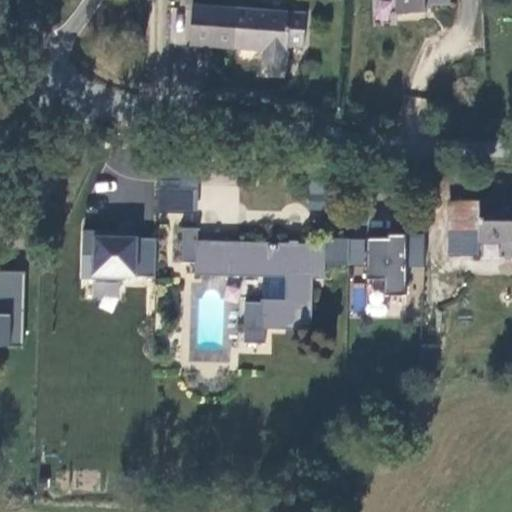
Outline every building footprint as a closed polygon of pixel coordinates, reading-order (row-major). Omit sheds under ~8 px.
[(453,0),(398,0),(399,11),(431,10),(430,2),(454,1),(453,0)] [(303,11),(189,7),(188,44),(265,47),(264,67),(286,68),(287,42),(301,43),(303,11)] [(157,176),(156,211),(195,212),(196,177),(157,176)] [(451,198),(451,241),(476,241),(476,201),(476,199),(451,198)] [(511,242),(511,201),(476,201),(476,241),(476,242),(511,242)] [(328,261),(353,262),(354,235),(328,234),(328,240),(198,237),(198,225),(183,225),(182,258),(197,258),(197,272),(287,274),(286,299),(246,299),(245,339),(266,340),(266,329),(316,330),(318,276),(328,277),(328,261)] [(78,275),(154,281),(157,237),(82,231),(78,275)] [(407,267),(423,267),(423,234),(408,234),(407,267)] [(404,239),(357,238),(357,268),(404,269),(404,239)] [(476,252),(476,242),(476,241),(451,241),(445,241),(445,252),(476,252)] [(0,346),(22,347),(24,271),(0,270),(0,346)] [(118,296),(118,280),(93,279),(92,295),(118,296)] [(363,309),(365,285),(353,284),(351,308),(363,309)]
